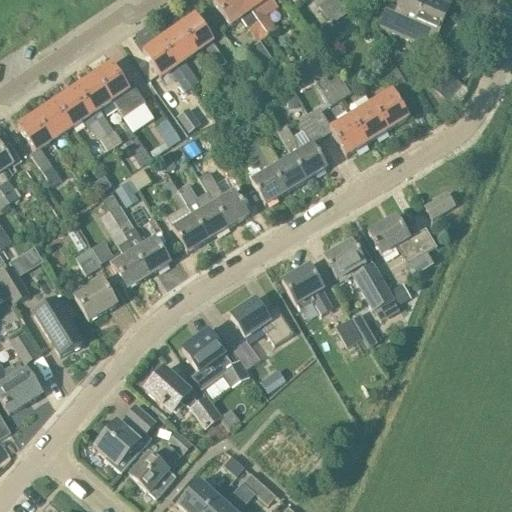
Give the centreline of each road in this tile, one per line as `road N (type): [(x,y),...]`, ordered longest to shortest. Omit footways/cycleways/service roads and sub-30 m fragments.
road 1 (residential): [(43,452),(155,323),(446,141),(471,117),(511,44)]
road 2 (residential): [(0,96),(145,0)]
